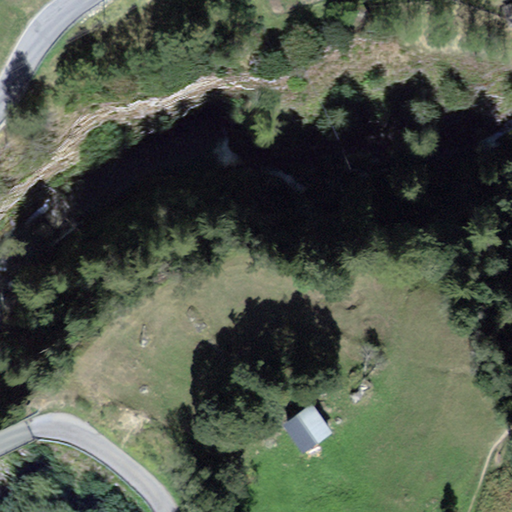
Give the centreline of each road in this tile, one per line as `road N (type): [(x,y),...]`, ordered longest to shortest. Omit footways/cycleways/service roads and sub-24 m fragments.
road 1 (unclassified): [(168,511),(113,456),(62,426),(0,445)]
road 2 (tertiary): [(0,101),(45,26),(80,0)]
